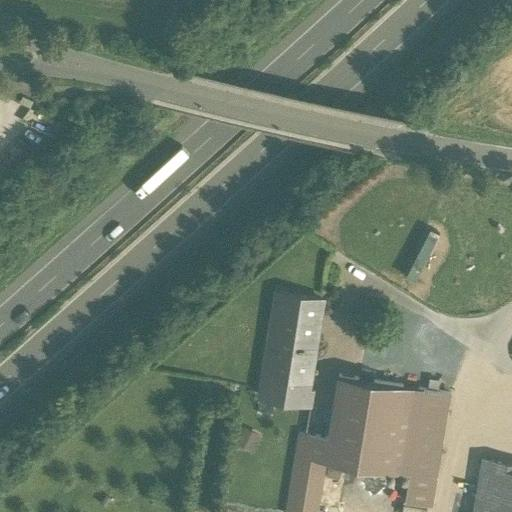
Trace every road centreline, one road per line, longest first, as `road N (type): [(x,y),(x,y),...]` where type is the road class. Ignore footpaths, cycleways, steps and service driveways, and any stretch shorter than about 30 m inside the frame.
road 1 (motorway): [(0,392),(435,0)]
road 2 (motorway): [(365,0),(0,332)]
road 3 (residential): [(511,160),(171,87)]
road 4 (residential): [(171,87),(0,39)]
road 5 (residential): [(0,65),(171,87)]
